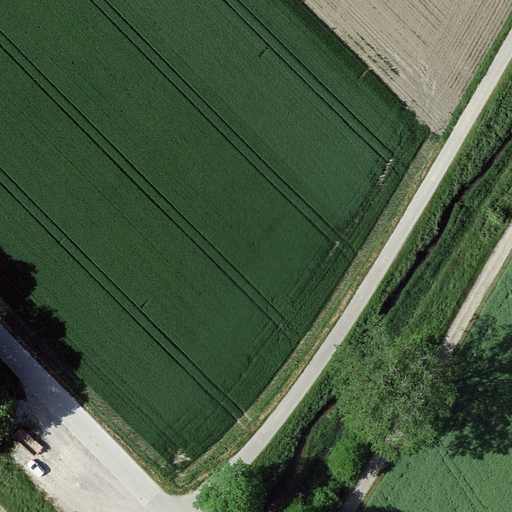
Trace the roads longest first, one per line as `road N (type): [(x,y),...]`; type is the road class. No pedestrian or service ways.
road 1 (track): [(511,42),(354,312),(221,486),(192,511)]
road 2 (track): [(511,231),(346,511)]
road 3 (track): [(0,340),(168,511)]
